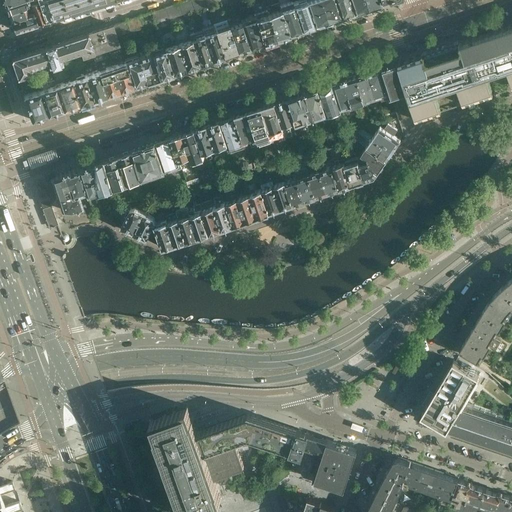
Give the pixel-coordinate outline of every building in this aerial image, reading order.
[(31,4),(29,0),(17,0),(5,4),(7,11),(8,12),(31,4)] [(45,20),(37,0),(33,0),(35,3),(31,4),(37,22),(45,20)] [(54,17),(48,0),(37,0),(45,20),(54,17)] [(109,0),(48,0),(54,17),(109,0)] [(195,10),(191,0),(186,0),(185,1),(188,12),(195,10)] [(207,6),(204,0),(191,0),(195,10),(207,6)] [(327,21),(320,0),(308,0),(306,1),(314,26),(327,21)] [(341,17),(335,0),(320,0),(327,21),(341,17)] [(354,12),(350,0),(335,0),(341,17),(354,12)] [(368,8),(364,0),(350,0),(354,12),(368,8)] [(188,12),(185,1),(178,3),(182,14),(188,12)] [(314,26),(306,1),(293,5),(301,30),(314,26)] [(301,30),(293,5),(292,2),(280,7),(281,9),(289,34),(301,30)] [(182,14),(178,3),(165,7),(169,19),(182,14)] [(37,22),(31,4),(8,12),(11,19),(14,30),(37,22)] [(169,19),(165,7),(152,12),(156,23),(169,19)] [(289,34),(281,9),(271,13),(270,10),(267,11),(276,38),(289,34)] [(276,38),(267,11),(254,15),(255,18),(263,42),(276,38)] [(143,26),(139,16),(126,20),(129,29),(130,31),(143,26)] [(250,47),(242,22),(240,16),(231,19),(233,25),(229,27),(237,51),(250,47)] [(263,42),(255,18),(242,22),(250,47),(263,42)] [(129,29),(126,20),(113,25),(116,33),(129,29)] [(511,23),(510,24),(509,25),(503,27),(502,27),(496,29),(495,29),(475,36),(473,37),(468,38),(466,39),(460,41),(459,41),(458,41),(436,48),(422,53),(422,54),(421,54),(398,62),(398,61),(398,62),(398,61),(381,67),(390,92),(391,96),(392,96),(397,113),(398,118),(403,133),(405,132),(416,118),(418,118),(494,93),(511,86),(511,23)] [(82,56),(100,50),(122,43),(120,40),(118,40),(116,33),(113,25),(88,33),(88,32),(86,33),(74,38),(73,38),(67,40),(55,44),(54,43),(53,44),(53,43),(46,45),(46,46),(44,46),(45,47),(32,51),(26,53),(26,54),(13,58),(13,57),(11,58),(12,60),(17,75),(17,78),(18,77),(34,72),(54,65),(57,75),(62,73),(59,64),(60,64),(59,61),(81,53),(82,56)] [(237,51),(229,27),(228,25),(215,30),(215,31),(224,56),(237,51)] [(224,56),(215,31),(203,35),(204,37),(211,60),(223,56),(224,56)] [(211,60),(204,37),(195,40),(192,33),(189,34),(191,39),(199,64),(200,64),(211,60)] [(199,64),(191,39),(177,43),(186,68),(199,64)] [(186,68),(177,43),(164,48),(172,73),(186,68)] [(133,86),(125,61),(120,46),(110,49),(115,62),(116,62),(116,64),(98,70),(98,71),(106,95),(133,86)] [(172,73),(164,48),(151,52),(159,77),(172,73)] [(105,49),(93,53),(95,60),(107,56),(105,49)] [(159,77),(151,52),(137,57),(146,82),(159,77)] [(146,82),(137,57),(125,61),(133,86),(146,82)] [(390,92),(381,67),(377,68),(372,70),(369,71),(377,96),(390,92)] [(106,95),(98,71),(85,75),(93,99),(106,95)] [(377,96),(369,71),(366,72),(361,73),(361,74),(357,75),(365,100),(377,96)] [(36,81),(34,72),(18,77),(21,86),(36,81)] [(93,99),(85,75),(71,80),(79,104),(93,99)] [(365,100),(357,75),(353,76),(348,78),(345,79),(353,104),(365,100)] [(353,104),(345,79),(341,80),(337,81),(333,83),(341,108),(353,104)] [(79,104),(71,80),(56,85),(63,109),(79,104)] [(341,108),(333,83),(329,84),(324,86),(319,87),(328,113),(329,115),(342,111),(341,108)] [(63,109),(56,85),(40,90),(47,114),(63,109)] [(328,113),(319,87),(304,92),(312,118),(328,113)] [(47,114),(40,90),(24,96),(32,120),(47,114)] [(312,118),(304,92),(289,97),(297,121),(297,123),(312,118)] [(297,121),(289,97),(276,102),(287,135),(292,133),(289,124),(297,121)] [(287,135),(276,102),(262,106),(271,132),(278,129),(281,137),(287,135)] [(271,132),(262,106),(249,111),(258,138),(272,134),(271,132)] [(260,144),(258,138),(249,111),(236,115),(243,139),(249,137),(252,146),(260,144)] [(243,139),(236,115),(221,120),(229,146),(232,153),(247,148),(243,139)] [(229,146),(221,120),(208,124),(217,150),(229,146)] [(217,150),(208,124),(196,128),(204,154),(217,150)] [(401,139),(394,135),(397,130),(388,124),(385,128),(379,124),(375,130),(370,126),(362,129),(393,150),(401,139)] [(0,276),(1,280),(34,268),(29,256),(64,243),(57,226),(58,225),(56,226),(23,238),(22,237),(26,236),(11,199),(14,198),(20,213),(41,205),(40,202),(49,199),(50,202),(51,202),(52,201),(42,172),(29,177),(27,171),(28,168),(33,166),(30,157),(16,162),(22,180),(6,186),(2,174),(15,168),(0,128),(0,276)] [(204,154),(196,128),(184,132),(192,158),(204,154)] [(393,150),(362,129),(355,131),(370,141),(366,147),(386,160),(386,161),(393,150)] [(192,158),(184,132),(171,137),(181,167),(191,163),(190,161),(193,160),(192,158)] [(181,167),(171,137),(156,142),(166,172),(181,167)] [(166,172),(156,142),(134,149),(143,179),(145,179),(148,181),(150,180),(151,177),(159,174),(161,177),(164,176),(164,172),(166,172)] [(386,160),(366,147),(363,152),(368,156),(370,163),(380,170),(380,169),(382,169),(384,166),(383,164),(386,160)] [(148,194),(143,179),(134,149),(105,159),(115,187),(123,211),(131,209),(137,207),(151,202),(148,194)] [(380,170),(370,163),(368,156),(363,152),(358,159),(365,180),(367,179),(369,180),(373,178),(373,177),(375,176),(380,170)] [(365,180),(358,159),(357,157),(344,161),(351,184),(365,180)] [(115,187),(105,159),(91,164),(90,164),(99,190),(100,192),(115,187)] [(351,184),(344,161),(332,165),(339,188),(351,184)] [(99,190),(90,164),(78,168),(85,191),(86,194),(99,190)] [(265,164),(257,167),(255,167),(258,176),(268,173),(265,164)] [(339,188),(332,165),(320,169),(328,192),(339,188)] [(85,191),(78,168),(77,168),(69,171),(64,172),(70,190),(73,189),(74,193),(78,192),(78,193),(85,191)] [(328,192),(320,169),(309,173),(316,196),(328,192)] [(70,190),(64,172),(60,174),(52,177),(52,176),(51,177),(51,178),(54,187),(54,188),(55,188),(58,198),(69,195),(68,191),(70,190)] [(293,203),(285,181),(284,177),(277,180),(274,173),(270,174),(274,185),(281,207),(293,203)] [(316,196),(309,173),(297,177),(305,200),(316,196)] [(305,200),(297,177),(285,181),(293,203),(305,200)] [(219,188),(217,182),(209,185),(211,190),(219,188)] [(281,207),(274,185),(268,187),(267,183),(261,185),(262,189),(270,211),(281,207)] [(174,194),(171,186),(160,190),(162,198),(174,194)] [(270,211),(262,189),(254,191),(253,188),(249,189),(250,192),(258,215),(270,211)] [(162,198),(160,190),(148,194),(151,202),(162,198)] [(82,205),(78,193),(78,192),(74,193),(69,195),(58,198),(58,199),(61,208),(61,209),(63,209),(70,210),(71,210),(71,209),(81,206),(83,206),(82,205)] [(258,215),(250,192),(239,196),(246,219),(258,215)] [(246,219),(239,196),(227,200),(234,223),(246,219)] [(234,223),(227,200),(215,204),(223,227),(234,223)] [(223,227),(215,204),(203,208),(211,231),(223,227)] [(58,224),(55,216),(51,205),(42,208),(49,227),(53,226),(58,224)] [(199,235),(191,209),(189,205),(178,209),(180,216),(187,239),(199,235)] [(135,232),(145,211),(137,207),(131,209),(122,226),(135,232)] [(211,231),(203,208),(195,211),(194,208),(191,209),(199,235),(211,231)] [(148,238),(156,221),(154,215),(145,211),(135,232),(148,238)] [(187,239),(180,216),(168,220),(176,243),(187,239)] [(176,243),(168,220),(156,224),(164,246),(176,243)] [(511,278),(503,285),(494,295),(492,298),(510,312),(511,310),(511,278)] [(508,315),(510,312),(492,298),(486,305),(485,305),(475,323),(496,335),(506,318),(508,315)] [(480,361),(494,338),(496,335),(475,323),(461,346),(460,349),(462,350),(480,361)] [(511,422),(461,405),(479,375),(453,360),(421,414),(424,416),(422,423),(511,453),(511,422)] [(244,467),(234,441),(249,436),(302,453),(305,445),(308,433),(309,432),(299,429),(299,430),(249,414),(226,422),(198,432),(193,420),(194,420),(193,418),(192,419),(192,417),(188,406),(174,411),(151,419),(155,431),(155,432),(154,432),(155,434),(165,460),(162,461),(162,462),(163,462),(166,461),(170,471),(166,472),(166,473),(167,474),(169,473),(173,483),(179,499),(178,499),(179,501),(180,500),(180,502),(181,501),(184,510),(184,511),(186,511),(188,511),(221,499),(217,487),(218,487),(214,477),(244,467)] [(324,451),(328,439),(322,438),(321,438),(316,436),(314,435),(308,433),(305,445),(310,446),(313,448),(318,449),(319,450),(324,451)] [(345,488),(357,449),(328,439),(315,478),(336,485),(345,488)] [(416,488),(423,466),(399,457),(394,459),(388,470),(382,481),(404,492),(405,488),(400,485),(401,483),(400,480),(401,477),(402,477),(406,476),(409,476),(410,481),(413,482),(412,486),(416,488)] [(429,487),(435,470),(423,466),(416,488),(419,489),(421,484),(429,487)] [(439,496),(447,474),(435,470),(429,487),(437,490),(435,495),(439,496)] [(453,495),(459,478),(447,474),(439,496),(436,505),(440,506),(445,492),(453,495)] [(464,507),(472,483),(472,482),(459,478),(453,495),(458,497),(456,504),(464,507)] [(404,492),(382,481),(376,492),(393,500),(398,502),(404,492)] [(479,504),(485,487),(472,483),(464,507),(463,507),(472,510),(474,502),(479,504)] [(491,511),(498,492),(485,487),(479,504),(484,506),(482,511),(491,511)] [(502,511),(505,511),(511,496),(498,491),(498,492),(491,511),(500,511),(502,511)] [(392,511),(394,509),(389,507),(393,500),(376,492),(371,504),(366,511),(392,511)] [(333,511),(335,505),(308,496),(303,511),(333,511)]
